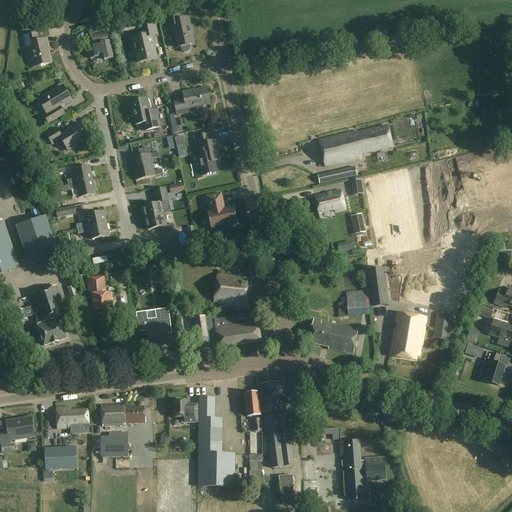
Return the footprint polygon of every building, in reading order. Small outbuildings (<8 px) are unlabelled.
[(181,20),(179,12),(165,15),(168,29),(172,28),(176,49),(180,48),(181,50),(182,52),(184,53),(186,54),(189,52),(190,50),(190,48),(189,46),(192,45),(189,30),(191,29),(188,18),(181,20)] [(166,24),(164,13),(158,14),(160,26),(166,24)] [(158,36),(155,23),(139,26),(141,37),(131,39),(137,64),(157,60),(152,38),(158,36)] [(39,41),(37,33),(23,36),(27,50),(30,49),(35,68),(51,64),(47,47),(48,46),(46,39),(39,41)] [(107,39),(106,34),(91,37),(92,42),(94,42),(95,46),(88,48),(91,59),(99,57),(99,56),(103,55),(104,61),(113,59),(109,41),(107,42),(106,39),(107,39)] [(68,96),(62,87),(38,101),(47,115),(44,117),(48,125),(65,115),(61,108),(72,101),(69,95),(68,96)] [(210,105),(207,89),(190,93),(189,91),(182,93),(183,100),(173,102),(176,116),(191,113),(190,110),(195,109),(195,112),(197,113),(203,112),(204,110),(203,107),(210,105)] [(151,115),(148,100),(130,104),(135,126),(142,124),(144,132),(160,128),(157,113),(151,115)] [(89,139),(79,123),(70,129),(71,130),(61,136),(56,129),(46,135),(52,145),(61,140),(68,152),(89,139)] [(393,147),(388,126),(357,134),(357,132),(319,141),(325,167),(363,157),(362,154),(393,147)] [(209,143),(207,135),(194,138),(197,151),(201,150),(202,156),(197,157),(202,177),(217,173),(214,163),(219,162),(216,150),(217,150),(215,141),(209,143)] [(130,152),(134,170),(153,166),(151,159),(158,158),(158,154),(150,155),(150,154),(143,156),(142,149),(130,152)] [(154,173),(153,166),(134,170),(136,182),(155,177),(162,175),(161,171),(154,173)] [(66,173),(65,167),(53,169),(54,175),(66,173)] [(68,186),(93,181),(90,167),(73,170),(75,180),(67,181),(68,186)] [(357,176),(355,168),(318,176),(320,185),(357,176)] [(93,181),(68,186),(69,191),(77,189),(79,199),(96,195),(93,181)] [(185,192),(183,185),(169,188),(171,195),(185,192)] [(167,194),(166,188),(154,191),(155,197),(167,194)] [(345,210),(341,191),(315,197),(319,213),(334,210),(334,212),(345,210)] [(142,208),(145,219),(164,215),(162,204),(169,202),(167,194),(155,197),(157,205),(142,208)] [(223,206),(221,194),(206,198),(210,212),(207,213),(211,230),(214,229),(215,231),(217,232),(221,231),(222,230),(222,228),(237,224),(233,207),(223,209),(222,206),(223,206)] [(76,215),(75,207),(56,211),(58,219),(76,215)] [(76,226),(77,231),(106,225),(104,212),(85,216),(87,224),(76,226)] [(166,226),(164,215),(145,219),(147,231),(162,228),(163,235),(175,233),(174,225),(166,226)] [(366,233),(362,215),(351,218),(355,236),(366,233)] [(58,256),(45,217),(15,226),(28,266),(58,256)] [(0,275),(19,269),(3,222),(0,223),(0,275)] [(106,225),(77,231),(78,235),(89,233),(90,241),(109,237),(106,225)] [(368,238),(361,239),(362,246),(369,246),(368,238)] [(91,256),(89,249),(74,252),(75,259),(91,256)] [(506,256),(499,261),(503,266),(510,262),(506,256)] [(388,306),(383,269),(368,271),(373,308),(388,306)] [(252,280),(217,276),(214,303),(248,308),(252,280)] [(105,294),(104,278),(92,279),(94,295),(93,295),(94,313),(108,312),(108,311),(113,311),(112,294),(106,294),(106,293),(105,294)] [(66,316),(56,287),(29,296),(35,315),(34,315),(38,324),(37,325),(37,327),(44,347),(66,340),(63,331),(66,330),(63,321),(61,321),(60,319),(59,320),(59,318),(62,317),(66,316)] [(80,305),(73,287),(68,289),(74,307),(80,305)] [(511,290),(509,290),(506,296),(499,292),(494,305),(506,310),(507,307),(511,308),(511,290)] [(370,316),(368,293),(346,294),(347,303),(339,304),(340,318),(370,316)] [(493,311),(479,307),(476,316),(490,321),(493,311)] [(147,332),(149,348),(167,345),(166,336),(172,335),(168,309),(163,310),(164,318),(148,321),(147,312),(136,314),(137,320),(134,321),(136,335),(144,333),(143,333),(147,332)] [(427,319),(397,314),(390,357),(416,361),(417,358),(419,358),(421,347),(422,347),(427,319)] [(453,317),(437,314),(433,340),(449,342),(453,317)] [(194,319),(199,352),(206,351),(205,345),(217,343),(217,349),(261,343),(259,327),(258,318),(232,322),(231,318),(217,320),(216,316),(206,318),(205,317),(194,319)] [(322,321),(314,319),(309,344),(328,348),(328,350),(353,355),(358,330),(321,323),(322,321)] [(511,340),(511,326),(494,321),(489,336),(511,343),(511,340)] [(468,347),(465,355),(471,356),(474,349),(468,347)] [(483,352),(474,349),(471,356),(481,359),(483,352)] [(500,357),(487,353),(483,366),(488,367),(483,382),(498,387),(502,374),(504,375),(506,368),(498,365),(500,357)] [(290,392),(289,382),(260,385),(264,414),(265,418),(264,419),(271,469),(294,466),(287,416),(284,393),(290,392)] [(258,402),(257,393),(245,395),(247,412),(247,418),(260,416),(259,402),(258,402)] [(215,399),(200,399),(198,488),(237,489),(237,479),(234,479),(235,455),(221,454),(222,419),(214,419),(215,399)] [(188,405),(188,401),(173,402),(174,418),(181,418),(182,424),(198,424),(198,405),(188,405)] [(125,409),(124,405),(102,407),(103,428),(126,426),(126,425),(145,424),(144,408),(125,409)] [(70,412),(70,409),(56,410),(57,430),(70,429),(71,436),(89,434),(88,411),(70,412)] [(35,438),(31,418),(6,422),(8,438),(0,438),(0,439),(2,453),(13,451),(12,444),(11,445),(11,442),(35,438)] [(263,432),(261,420),(252,421),(254,433),(263,432)] [(340,441),(340,429),(316,431),(316,436),(332,435),(333,441),(340,441)] [(109,437),(100,437),(101,458),(127,458),(127,433),(109,433),(109,437)] [(361,462),(360,442),(340,443),(341,455),(346,455),(346,462),(343,463),(343,468),(347,468),(349,501),(368,500),(367,487),(363,488),(362,481),(366,481),(366,483),(385,481),(384,459),(366,460),(366,462),(361,462)] [(75,447),(43,449),(44,471),(76,469),(75,447)] [(82,469),(88,471),(92,462),(87,460),(82,469)] [(294,495),(292,476),(279,477),(280,496),(294,495)]
